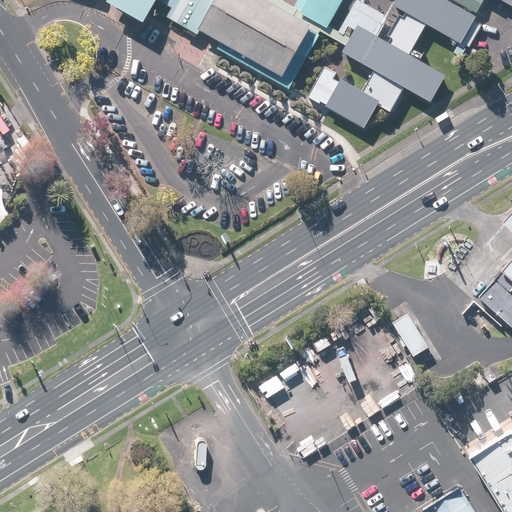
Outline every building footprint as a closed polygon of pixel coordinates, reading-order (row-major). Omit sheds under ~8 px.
[(107,0),(104,6),(144,28),(158,2),(169,9),(164,18),(195,35),(198,31),(196,30),(213,0),(107,0)] [(281,77),(309,26),(262,0),(213,0),(196,30),(198,31),(281,77)] [(295,0),(291,8),(326,27),(341,0),(295,0)] [(329,111),(364,131),(377,107),(390,114),(404,90),(409,93),(429,104),(430,102),(445,75),(409,55),(425,26),(458,44),(468,50),(484,22),(444,0),(496,0),(511,8),(511,0),(393,0),(390,7),(405,15),(404,17),(401,15),(388,37),(393,40),(390,45),(374,36),(384,17),(357,2),(339,33),(350,38),(340,55),(371,72),(370,74),(360,91),(340,80),(338,83),(330,78),(333,73),(323,67),(307,95),(306,99),(329,111)] [(0,152),(9,146),(0,133),(0,152)] [(511,259),(506,266),(511,271),(511,207),(499,222),(511,233),(511,259)] [(511,271),(506,266),(477,299),(511,327),(511,271)] [(398,319),(392,323),(412,356),(420,352),(427,347),(407,314),(398,319)] [(485,323),(474,314),(471,317),(482,326),(485,323)] [(511,511),(511,434),(471,456),(505,511),(511,511)] [(193,443),(192,466),(193,469),(196,470),(197,470),(200,468),(201,466),(202,443),(202,442),(200,440),(199,440),(196,440),(194,441),(193,443)] [(419,511),(479,511),(463,485),(419,511)]
